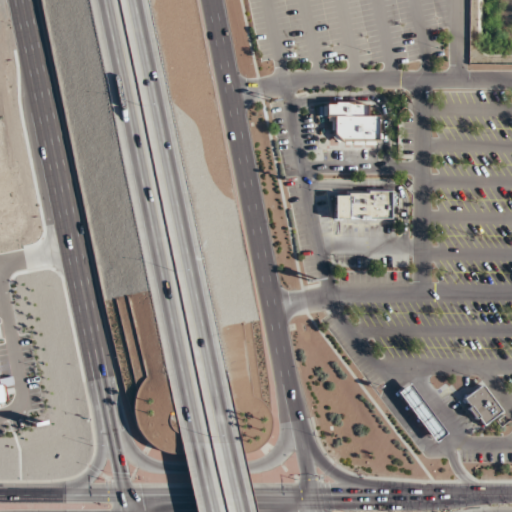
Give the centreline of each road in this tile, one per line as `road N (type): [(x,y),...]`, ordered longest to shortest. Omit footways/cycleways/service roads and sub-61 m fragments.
road 1 (secondary): [(22,0),(113,424)]
road 2 (motorway): [(231,421),(143,0)]
road 3 (motorway): [(97,0),(185,420)]
road 4 (secondary): [(299,420),(214,0)]
road 5 (secondary): [(113,424),(145,462),(256,467),(289,446),(299,420)]
road 6 (secondary): [(511,494),(318,498)]
road 7 (secondary): [(318,498),(129,494)]
road 8 (secondary): [(129,494),(0,494)]
